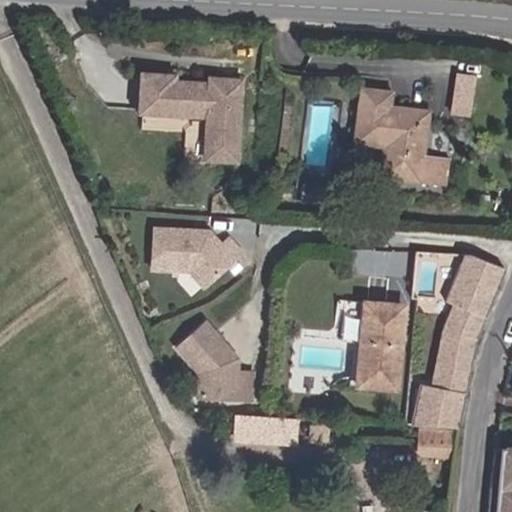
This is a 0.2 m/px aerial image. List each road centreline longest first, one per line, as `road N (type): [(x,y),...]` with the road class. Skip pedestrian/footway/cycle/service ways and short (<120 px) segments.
road 1 (unclassified): [(0,25),(149,354)]
road 2 (tertiary): [(192,0),(511,20)]
road 3 (residential): [(511,305),(486,385),(470,511)]
road 4 (unknown): [(149,354),(162,394),(187,423),(215,439),(293,442)]
